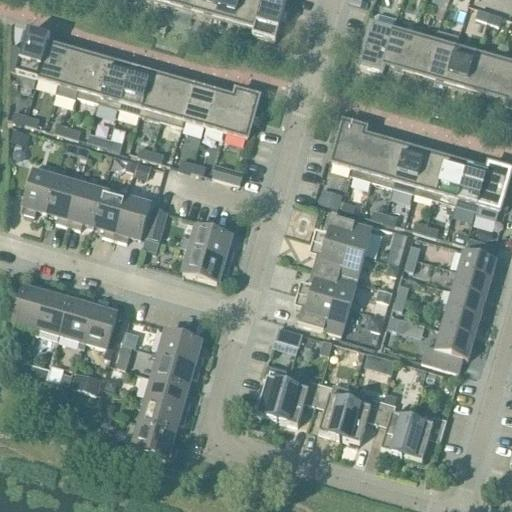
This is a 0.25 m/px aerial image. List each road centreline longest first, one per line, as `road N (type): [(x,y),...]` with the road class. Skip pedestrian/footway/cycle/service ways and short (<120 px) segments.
road 1 (residential): [(243,316),(335,0)]
road 2 (unclassified): [(0,245),(243,316)]
road 3 (unclassified): [(440,511),(206,444)]
road 4 (residential): [(460,511),(511,329)]
road 5 (residential): [(206,444),(243,316)]
